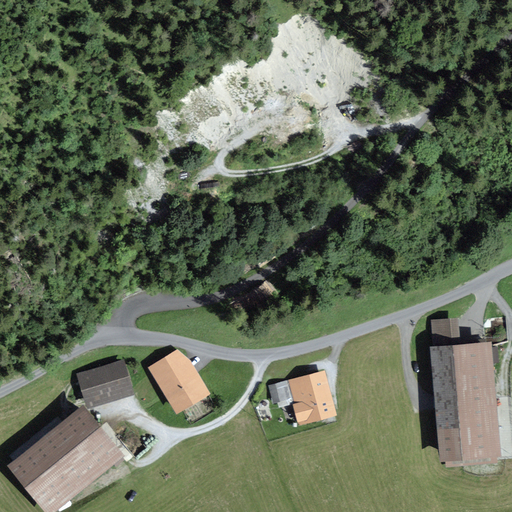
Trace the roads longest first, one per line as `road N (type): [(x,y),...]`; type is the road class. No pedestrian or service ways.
road 1 (unclassified): [(0,390),(80,344),(113,335),(246,356),(307,347),(438,305),(511,270)]
road 2 (track): [(113,335),(122,317),(144,304),(196,305),(348,207),(419,122),(511,32)]
road 3 (track): [(419,122),(323,157),(226,176),(205,163),(229,145)]
